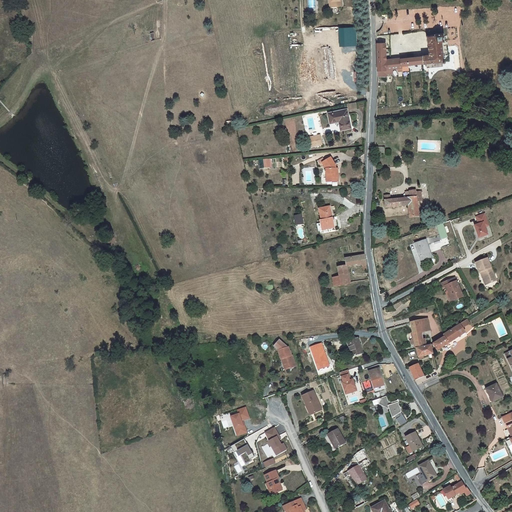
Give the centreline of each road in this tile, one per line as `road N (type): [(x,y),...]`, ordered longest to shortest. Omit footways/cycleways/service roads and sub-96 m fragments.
road 1 (residential): [(370,0),(364,229),(373,292),(384,340),(471,489)]
road 2 (residential): [(272,400),(324,511)]
